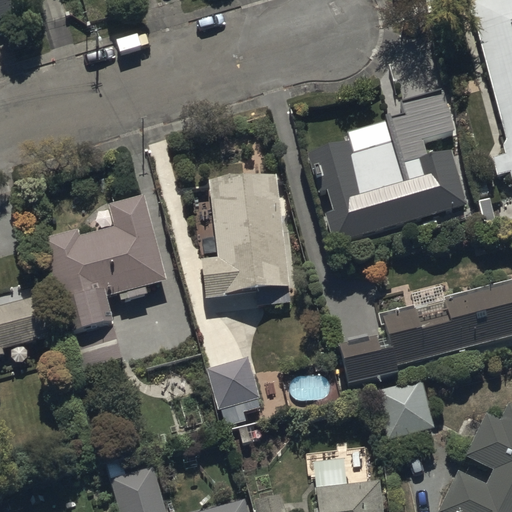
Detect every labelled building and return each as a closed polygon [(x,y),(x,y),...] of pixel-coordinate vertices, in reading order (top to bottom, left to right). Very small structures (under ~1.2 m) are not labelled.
[(0,0),(0,31),(15,28),(7,0),(0,0)] [(511,0),(499,0),(469,8),(505,146),(502,147),(504,157),(492,161),(497,179),(508,176),(511,190),(511,0)] [(346,139),(306,150),(317,190),(325,188),(331,209),(322,211),(330,241),(420,216),(424,230),(439,226),(435,212),(466,204),(450,147),(427,154),(422,137),(452,129),(441,90),(397,102),(400,112),(384,116),(391,139),(349,151),(346,139)] [(276,170),(209,177),(217,255),(200,257),(204,298),(258,292),(259,305),(289,302),(276,170)] [(165,278),(143,194),(110,203),(116,226),(80,235),(79,229),(43,238),(59,298),(63,297),(78,355),(71,356),(74,369),(122,356),(106,295),(119,291),(121,298),(147,291),(145,283),(165,278)] [(395,362),(511,330),(511,280),(442,299),(445,311),(418,319),(414,304),(380,313),(384,329),(336,341),(347,381),(397,368),(395,362)] [(0,352),(4,351),(3,346),(48,335),(38,294),(0,304),(0,352)] [(249,357),(207,369),(218,409),(223,408),(227,422),(245,417),(240,399),(259,394),(249,357)] [(420,378),(374,390),(386,438),(432,426),(420,378)] [(511,511),(511,403),(508,401),(499,419),(485,412),(464,455),(491,468),(484,482),(457,469),(436,511),(511,511)] [(345,458),(310,461),(314,511),(381,511),(379,482),(347,485),(345,458)] [(165,511),(153,467),(111,479),(120,511),(165,511)] [(284,511),(279,493),(253,499),(256,511),(284,511)] [(245,511),(242,500),(198,511),(245,511)]
